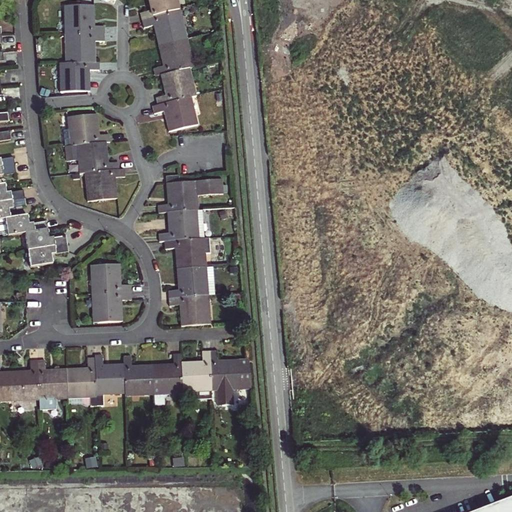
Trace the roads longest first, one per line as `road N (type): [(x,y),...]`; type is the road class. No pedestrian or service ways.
road 1 (tertiary): [(237,0),(286,511)]
road 2 (residential): [(33,104),(42,175),(54,198),(124,230)]
road 3 (residential): [(124,230),(148,185),(127,114)]
road 4 (residential): [(143,337),(23,343)]
